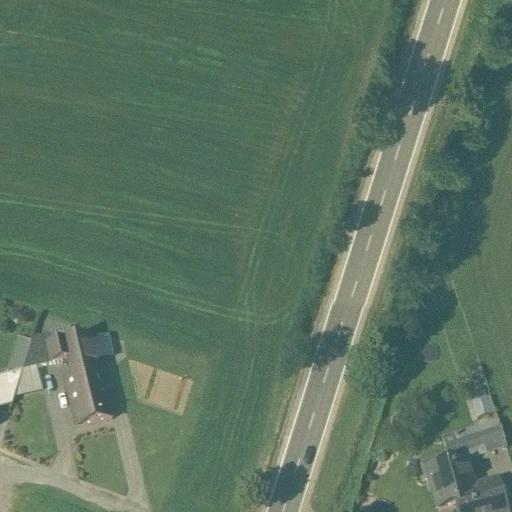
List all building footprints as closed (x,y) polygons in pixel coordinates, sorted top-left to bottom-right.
[(47,338),(33,341),(23,373),(23,374),(52,367),(48,350),(50,350),(47,338)] [(92,340),(63,346),(67,363),(68,365),(97,358),(92,340)] [(50,350),(48,350),(52,367),(67,363),(63,346),(50,350)] [(97,358),(68,365),(72,381),(65,383),(76,430),(112,421),(97,358)] [(23,373),(0,379),(0,405),(14,402),(23,374),(23,373)] [(484,395),(472,399),(478,419),(490,415),(484,395)] [(498,425),(442,443),(449,467),(506,449),(498,425)] [(438,510),(454,506),(474,490),(468,467),(449,472),(445,470),(444,467),(435,469),(434,465),(422,469),(425,481),(429,480),(438,510)] [(504,511),(497,484),(474,490),(454,506),(455,511),(504,511)]
